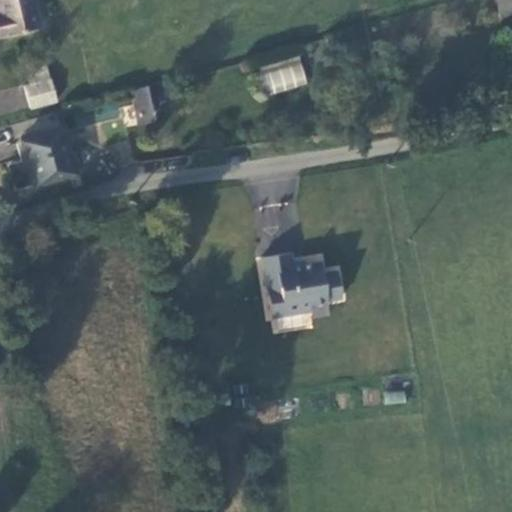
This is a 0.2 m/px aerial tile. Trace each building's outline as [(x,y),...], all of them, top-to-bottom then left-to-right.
[(0,0),(0,36),(40,28),(33,0),(0,0)] [(511,0),(491,0),(496,18),(511,13),(511,0)] [(269,95),(307,84),(299,56),(261,68),(269,95)] [(29,112),(56,104),(49,78),(22,84),(29,112)] [(148,86),(130,89),(137,125),(155,122),(148,86)] [(33,186),(72,173),(60,128),(20,141),(33,186)] [(289,251),(260,256),(269,316),(309,310),(308,302),(324,299),(340,297),(335,270),(320,272),(318,260),(291,264),(289,251)] [(327,314),(324,299),(308,302),(309,310),(310,316),(327,314)] [(384,404),(405,403),(404,391),(383,392),(384,404)] [(55,470),(54,454),(32,456),(35,474),(55,470)] [(56,502),(53,485),(37,488),(39,505),(56,502)]
